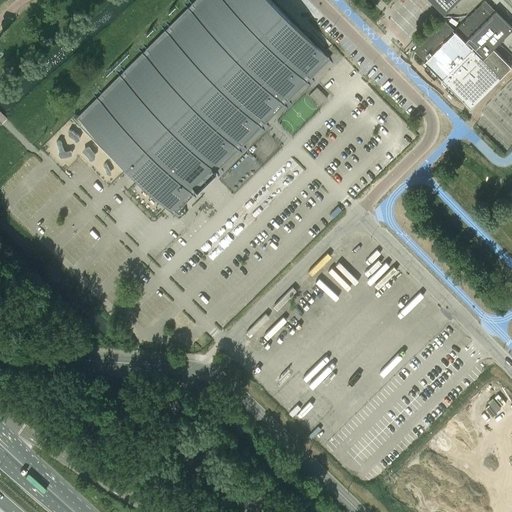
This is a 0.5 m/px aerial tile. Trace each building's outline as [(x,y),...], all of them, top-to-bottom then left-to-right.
[(165,205),(168,208),(169,207),(187,189),(191,185),(209,167),(214,162),(232,144),(237,140),(255,122),(259,117),(277,99),(282,95),(300,77),(305,72),(323,54),(324,54),(270,0),(205,0),(197,9),(192,13),(174,31),(169,36),(151,54),(146,58),(128,76),(124,81),(106,99),(101,103),(83,121),(83,122),(128,167),(140,179),(165,205)] [(511,66),(492,47),(511,28),(485,0),(454,30),(444,20),(414,50),(422,59),(470,106),(511,66)] [(511,0),(503,0),(511,9),(511,0)] [(382,462),(373,453),(364,462),(359,456),(348,467),(358,477),(362,473),(366,477),(382,462)] [(221,469),(220,471),(214,477),(218,481),(224,474),(226,472),(221,469)] [(238,494),(245,491),(253,486),(250,480),(238,486),(235,488),(238,494)] [(257,507),(261,504),(270,496),(265,490),(255,499),(253,501),(257,507)] [(276,503),(268,509),(264,511),(275,511),(280,508),(276,503)]
